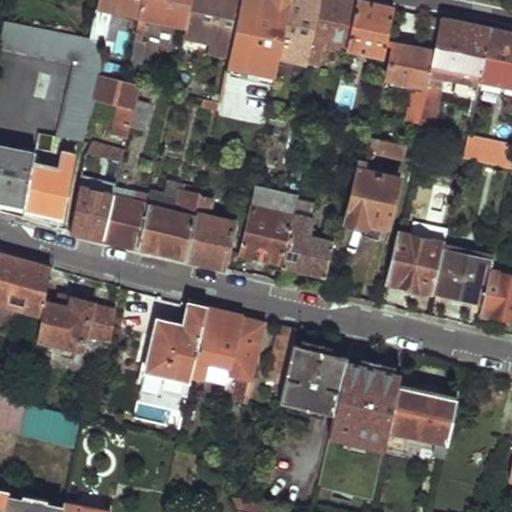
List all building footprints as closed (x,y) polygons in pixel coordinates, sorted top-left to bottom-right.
[(98,0),(90,38),(105,42),(114,0),(124,0),(124,3),(142,7),(143,0),(98,0)] [(143,0),(142,7),(135,39),(142,41),(148,17),(186,25),(191,0),(143,0)] [(241,0),(191,0),(186,25),(183,39),(210,45),(208,53),(228,58),(241,0)] [(272,0),(269,15),(289,19),(292,0),(272,0)] [(292,0),(289,19),(280,57),(301,62),(300,70),(304,70),(319,0),(292,0)] [(319,0),(304,70),(308,71),(310,63),(320,66),(325,44),(347,48),(359,1),(355,0),(319,0)] [(359,1),(347,48),(384,57),(396,9),(378,5),(359,1)] [(396,35),(386,78),(414,85),(407,120),(418,122),(442,19),(429,16),(423,42),(396,35)] [(442,19),(418,122),(433,125),(442,88),(435,86),(437,76),(445,78),(480,86),(481,80),(492,29),(468,24),(442,19)] [(0,47),(0,48),(75,62),(60,134),(79,138),(84,139),(91,96),(95,75),(99,50),(90,38),(5,21),(0,47)] [(511,33),(492,29),(481,80),(511,87),(511,33)] [(230,51),(220,95),(262,104),(272,60),(230,51)] [(95,75),(91,96),(117,102),(111,130),(127,133),(131,113),(132,108),(138,85),(95,75)] [(437,76),(435,86),(442,88),(445,78),(437,76)] [(365,101),(362,112),(371,113),(373,103),(365,101)] [(362,136),(342,222),(385,232),(397,179),(361,171),(363,163),(370,158),(372,151),(379,152),(381,141),(362,136)] [(414,138),(412,149),(414,149),(419,150),(422,140),(414,138)] [(93,140),(86,153),(97,156),(98,153),(120,161),(123,149),(93,140)] [(381,141),(379,152),(399,157),(401,146),(381,141)] [(0,144),(0,200),(25,205),(34,161),(36,151),(0,144)] [(511,155),(467,145),(463,159),(511,170),(511,155)] [(34,161),(25,205),(24,209),(63,218),(77,152),(61,149),(58,166),(34,161)] [(85,157),(70,230),(88,234),(102,238),(112,195),(112,193),(90,189),(96,160),(85,157)] [(206,159),(205,165),(213,167),(214,161),(206,159)] [(257,186),(241,254),(282,263),(296,203),(298,197),(285,194),(284,198),(262,193),(263,188),(257,186)] [(146,204),(137,246),(158,251),(184,257),(199,194),(189,191),(184,213),(146,204)] [(199,194),(184,257),(204,262),(223,266),(234,222),(208,216),(212,197),(199,194)] [(112,195),(102,238),(121,242),(137,246),(146,204),(112,195)] [(296,203),(282,263),(280,267),(324,277),(332,241),(308,235),(311,220),(302,218),(305,206),(296,203)] [(443,249),(443,245),(395,234),(385,279),(433,291),(443,249)] [(443,249),(433,291),(481,302),(489,268),(491,260),(443,249)] [(0,252),(0,304),(22,309),(20,321),(29,323),(27,327),(40,329),(46,302),(53,267),(26,260),(0,252)] [(511,273),(489,268),(481,302),(479,312),(511,320),(511,273)] [(46,302),(40,329),(39,337),(81,348),(84,336),(110,341),(117,310),(62,296),(60,305),(46,302)] [(159,318),(146,370),(190,381),(191,377),(196,358),(208,307),(190,302),(185,325),(159,318)] [(0,304),(0,316),(20,321),(22,309),(0,304)] [(208,307),(196,358),(206,361),(202,379),(227,385),(243,315),(226,311),(208,307)] [(227,385),(224,395),(230,396),(248,401),(268,321),(243,315),(227,385)] [(281,324),(270,373),(286,377),(294,343),(297,328),(281,324)] [(286,377),(281,401),(335,414),(347,363),(348,356),(294,343),(286,377)] [(196,358),(191,377),(202,379),(206,361),(196,358)] [(335,414),(330,436),(385,448),(387,439),(399,385),(401,375),(347,363),(335,414)] [(0,377),(0,396),(26,403),(30,383),(0,377)] [(399,385),(387,439),(432,450),(432,455),(443,457),(459,390),(452,389),(450,397),(399,385)] [(0,396),(0,430),(19,435),(26,403),(0,396)] [(26,403),(19,435),(74,447),(79,416),(26,403)] [(267,511),(269,503),(230,494),(237,511),(267,511)] [(367,499),(364,510),(370,511),(371,511),(374,500),(367,499)] [(6,501),(4,511),(59,511),(47,509),(48,505),(24,500),(22,505),(6,501)]
